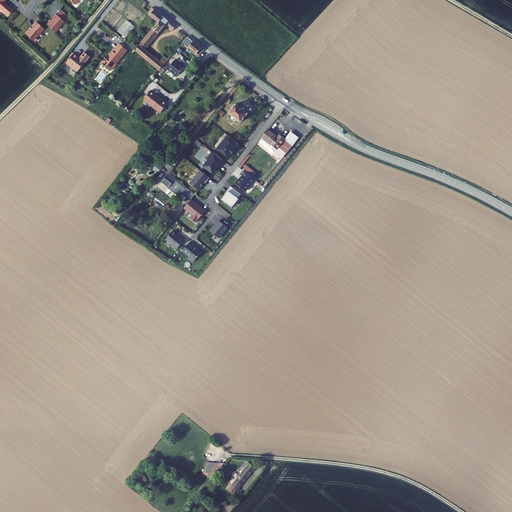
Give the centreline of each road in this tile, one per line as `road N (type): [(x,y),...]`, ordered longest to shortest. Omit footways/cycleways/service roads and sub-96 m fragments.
road 1 (tertiary): [(152,0),(244,74),(352,143),(511,211)]
road 2 (track): [(0,118),(105,0)]
